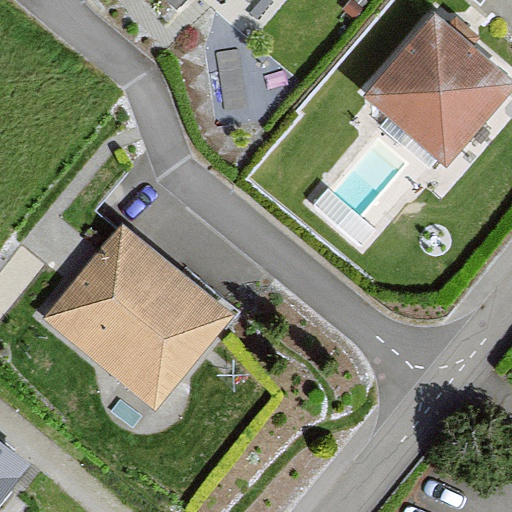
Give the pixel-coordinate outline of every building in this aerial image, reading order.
[(237,0),(155,0),(167,10),(175,0),(235,0),(237,1),(237,0)] [(483,0),(466,0),(476,8),(483,0)] [(506,84),(423,17),(359,96),(441,163),(506,84)] [(226,318),(116,228),(39,321),(149,412),(226,318)] [(0,487),(21,461),(0,444),(0,487)]
